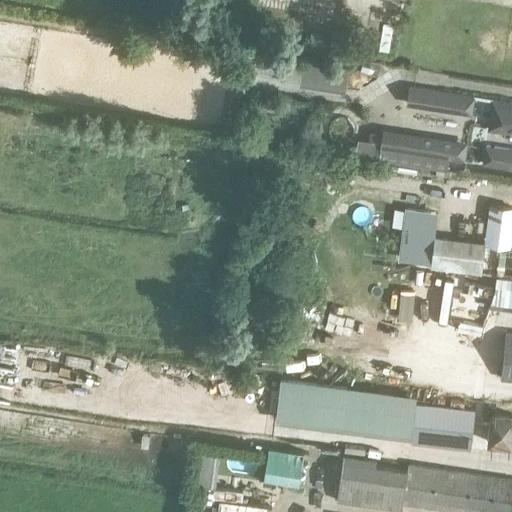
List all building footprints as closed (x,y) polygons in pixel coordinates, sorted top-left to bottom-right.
[(351,33),(332,30),(330,47),(348,50),(351,33)] [(281,80),(343,89),(346,67),(303,60),(302,66),(283,63),(281,80)] [(406,104),(472,115),(475,95),(408,84),(406,104)] [(487,130),(511,133),(511,102),(492,99),(487,130)] [(465,161),(468,141),(383,128),(382,132),(370,130),(366,159),(380,160),(446,170),(448,159),(465,161)] [(511,149),(493,147),(490,163),(511,166),(511,149)] [(511,245),(509,245),(511,213),(511,206),(487,204),(479,272),(511,275),(511,245)] [(398,260),(424,263),(430,210),(405,206),(398,260)] [(431,269),(477,275),(482,242),(435,235),(431,269)] [(511,331),(506,331),(500,378),(511,379),(511,331)] [(411,437),(415,397),(281,380),(276,419),(411,437)] [(474,408),(415,402),(410,441),(470,447),(474,408)] [(488,440),(511,442),(511,433),(511,414),(491,412),(488,440)] [(201,447),(200,459),(219,461),(220,450),(201,447)] [(475,511),(509,511),(511,504),(511,478),(408,462),(407,469),(375,464),(376,458),(343,453),(336,498),(401,508),(402,501),(475,511)]
